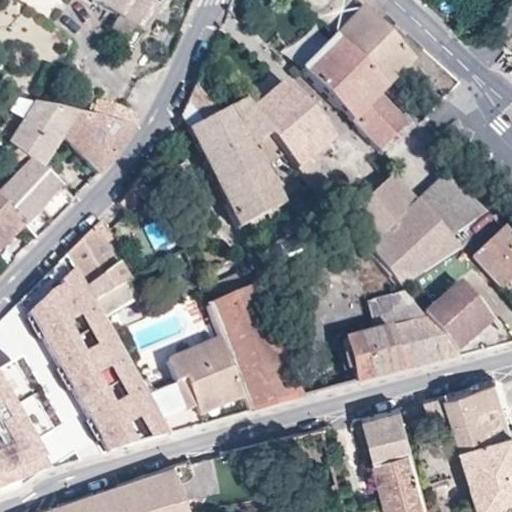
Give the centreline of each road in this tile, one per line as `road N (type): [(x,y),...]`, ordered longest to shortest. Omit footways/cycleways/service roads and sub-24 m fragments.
road 1 (residential): [(2,511),(97,471),(511,359)]
road 2 (residential): [(214,0),(175,94),(125,172),(0,299)]
